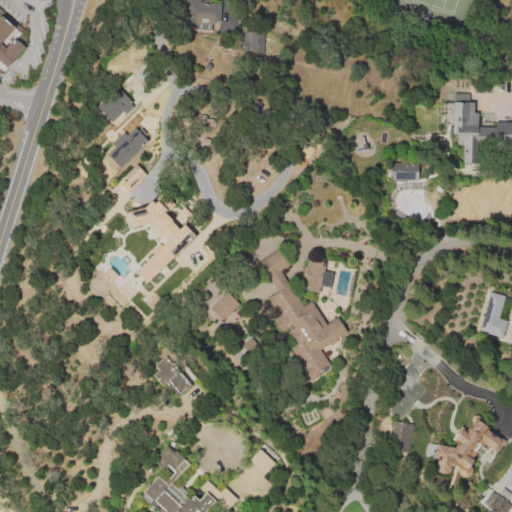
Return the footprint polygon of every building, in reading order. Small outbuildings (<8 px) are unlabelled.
[(184,0),(198,0),(198,1),(202,1),(202,2),(205,2),(205,1),(220,2),(219,21),(213,21),(212,23),(210,23),(210,29),(195,28),(195,26),(185,26),(186,13),(184,13),(184,0)] [(0,70),(0,9),(3,12),(1,15),(16,28),(11,33),(0,44),(6,48),(13,41),(17,40),(22,42),(23,46),(23,49),(3,73),(0,70)] [(262,53),(263,31),(248,30),(248,52),(262,53)] [(94,105),(110,122),(121,110),(124,113),(132,106),(129,103),(131,101),(116,85),(94,105)] [(454,102),(477,102),(477,134),(454,134),(454,102)] [(106,153),(119,167),(147,140),(143,135),(146,133),(139,126),(136,129),(134,127),(126,135),(122,131),(111,142),(114,145),(106,153)] [(398,163),(425,163),(425,181),(398,181),(398,163)] [(116,182),(126,192),(145,174),(135,164),(116,182)] [(125,211),(142,206),(150,199),(153,202),(155,199),(156,200),(163,193),(173,203),(175,201),(188,213),(186,215),(180,209),(174,215),(168,208),(163,213),(170,219),(169,220),(177,229),(183,223),(192,232),(191,225),(192,225),(194,235),(162,264),(164,265),(145,282),(134,270),(153,253),(151,251),(158,244),(160,246),(168,238),(161,231),(157,234),(150,226),(152,223),(150,221),(130,226),(125,211)] [(347,334),(341,337),(340,342),(338,345),(332,347),(326,346),(319,350),(329,366),(319,372),(322,377),(311,384),(308,379),(297,360),(309,353),(301,340),(296,344),(287,330),(280,334),(271,318),(278,314),(267,296),(276,291),(268,278),(265,281),(254,263),(280,248),(290,265),(281,271),(302,306),(311,301),(326,326),(338,319),(347,334)] [(325,263),(318,295),(301,291),(308,259),(325,263)] [(334,265),(329,289),(321,287),(326,263),(334,265)] [(101,273),(108,266),(116,275),(109,282),(101,273)] [(226,291),(238,303),(221,320),(209,308),(226,291)] [(504,323),(500,338),(479,332),(488,302),(486,301),(488,294),(503,299),(497,321),(504,323)] [(191,386),(177,398),(170,390),(167,393),(162,386),(160,387),(151,377),(158,371),(153,365),(163,357),(170,365),(172,363),(191,386)] [(506,442),(497,454),(478,442),(469,454),(477,459),(469,471),(457,463),(455,466),(450,463),(434,460),(437,444),(459,449),(462,444),(455,439),(462,427),(470,433),(478,420),(490,428),(488,430),(506,442)] [(412,425),(408,453),(388,449),(393,421),(412,425)] [(189,464),(171,484),(175,488),(178,485),(192,498),(194,496),(200,501),(205,494),(199,488),(206,480),(219,493),(224,488),(237,499),(227,511),(228,511),(157,511),(139,495),(146,488),(144,487),(148,483),(149,484),(157,476),(163,482),(172,472),(167,468),(163,472),(151,461),(165,445),(173,453),(175,451),(189,464)] [(247,462),(259,450),(274,464),(263,476),(247,462)] [(482,502),(496,511),(505,511),(511,504),(490,490),(482,502)]
